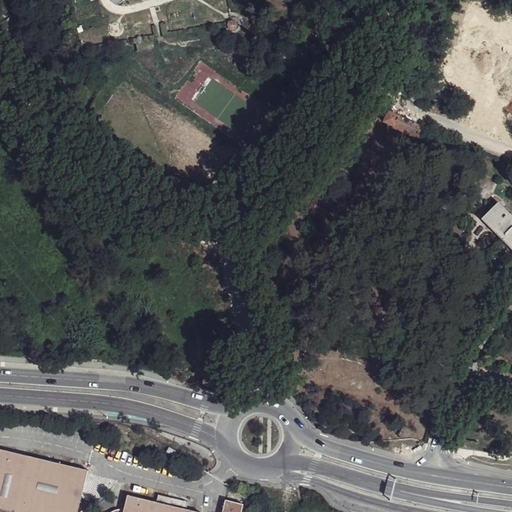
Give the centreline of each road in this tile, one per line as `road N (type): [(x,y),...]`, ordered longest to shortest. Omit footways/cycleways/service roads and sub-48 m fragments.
road 1 (residential): [(219,225),(357,76),(398,0)]
road 2 (primary): [(242,411),(117,381),(0,374)]
road 3 (primary): [(0,394),(121,404),(232,447)]
road 4 (primary): [(511,484),(375,461),(290,431)]
road 5 (unclassified): [(219,225),(264,406)]
road 6 (primary): [(281,457),(400,489)]
